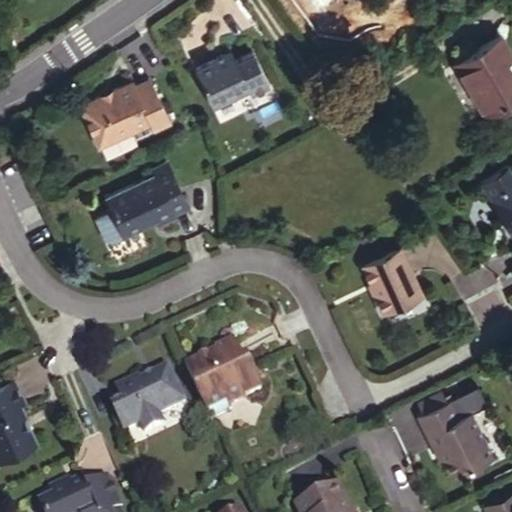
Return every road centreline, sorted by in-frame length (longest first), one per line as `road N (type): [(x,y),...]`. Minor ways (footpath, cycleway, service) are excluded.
road 1 (unclassified): [(357,398),(301,277),(268,260),(233,258),(139,301),(82,303),(33,275),(0,208)]
road 2 (unclassified): [(0,91),(142,0)]
road 3 (unknown): [(357,398),(494,331)]
